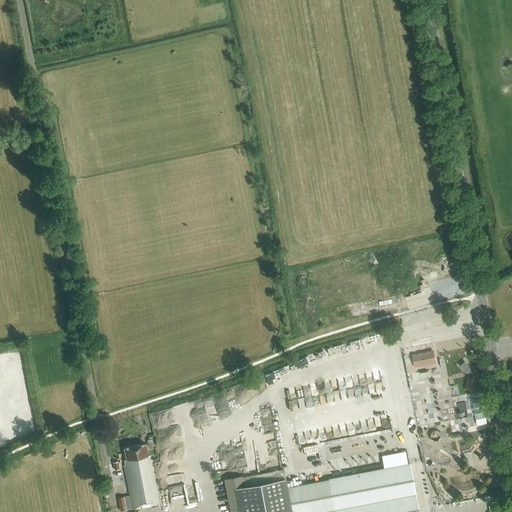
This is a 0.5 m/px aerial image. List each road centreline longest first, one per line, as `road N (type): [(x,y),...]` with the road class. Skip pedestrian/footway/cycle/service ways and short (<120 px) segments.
road 1 (unclassified): [(511,463),(426,0)]
road 2 (track): [(12,0),(96,419)]
road 3 (unknown): [(278,384),(206,451),(215,511)]
